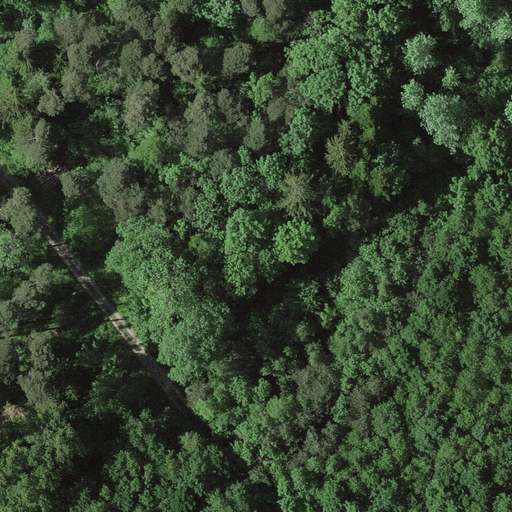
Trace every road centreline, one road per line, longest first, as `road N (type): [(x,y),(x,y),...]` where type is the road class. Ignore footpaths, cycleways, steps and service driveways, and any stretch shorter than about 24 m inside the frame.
road 1 (track): [(0,170),(264,511)]
road 2 (track): [(511,150),(301,246),(163,381)]
